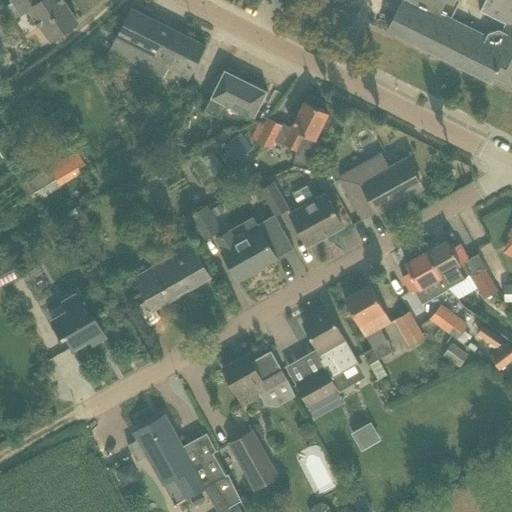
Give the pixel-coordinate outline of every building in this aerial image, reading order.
[(51,40),(61,33),(77,22),(62,0),(12,0),(22,14),(30,9),(51,40)] [(511,0),(484,0),(479,11),(507,24),(503,31),(499,29),(488,33),(486,37),(451,19),(459,0),(404,0),(404,1),(403,1),(388,30),(490,81),(493,76),(511,85),(511,0)] [(206,46),(205,46),(131,8),(117,36),(118,36),(110,51),(164,78),(171,64),(192,74),(206,46)] [(225,70),(216,88),(211,98),(205,110),(220,118),(226,106),(254,119),(268,91),(225,70)] [(328,113),(305,101),(292,128),(283,123),(282,126),(269,119),(258,140),(272,148),(276,141),(297,152),(295,161),(309,164),(320,142),(315,139),(328,113)] [(195,108),(175,147),(186,153),(206,113),(195,108)] [(253,158),(248,151),(234,133),(221,142),(238,166),(240,168),(253,158)] [(26,180),(38,200),(62,187),(61,185),(86,170),(75,151),(26,180)] [(340,179),(363,220),(422,187),(406,160),(388,169),(381,156),(340,179)] [(274,214),(287,207),(274,183),(261,190),(274,214)] [(290,214),(308,245),(343,226),(325,194),(290,214)] [(189,214),(203,239),(222,229),(208,203),(189,214)] [(238,279),(276,258),(261,230),(237,244),(230,231),(216,239),(223,251),(222,252),(238,279)] [(469,260),(460,244),(452,249),(448,240),(427,252),(440,276),(469,260)] [(137,277),(154,307),(208,277),(188,241),(174,249),(177,255),(137,277)] [(440,276),(427,252),(406,264),(410,272),(403,276),(412,292),(440,276)] [(484,299),(498,291),(486,269),(472,277),(484,299)] [(391,322),(370,285),(345,299),(360,326),(360,325),(373,348),(387,340),(381,328),(391,322)] [(67,335),(73,345),(74,347),(91,338),(93,342),(105,335),(94,316),(90,318),(77,295),(64,302),(69,310),(53,320),(63,337),(67,335)] [(430,318),(431,319),(450,332),(460,318),(440,304),(430,318)] [(337,326),(327,309),(303,323),(325,362),(336,356),(341,366),(356,358),(350,347),(349,347),(337,326)] [(425,337),(419,326),(410,310),(394,319),(410,346),(425,337)] [(477,332),(498,346),(505,336),(484,322),(477,332)] [(443,355),(460,366),(471,351),(454,339),(443,355)] [(511,345),(495,358),(501,367),(511,359),(511,345)] [(244,406),(286,382),(288,381),(271,351),(251,362),(247,354),(223,368),(244,406)] [(338,388),(325,365),(295,382),(308,405),(338,388)] [(192,465),(164,416),(136,432),(139,439),(128,445),(137,461),(149,455),(164,483),(175,503),(187,497),(213,482),(227,508),(242,500),(228,473),(226,474),(214,452),(192,465)] [(100,446),(116,438),(106,418),(90,425),(100,446)] [(360,448),(380,439),(372,420),(351,430),(360,448)] [(252,430),(229,443),(254,489),(278,476),(252,430)] [(220,511),(243,511),(238,502),(220,511)]
